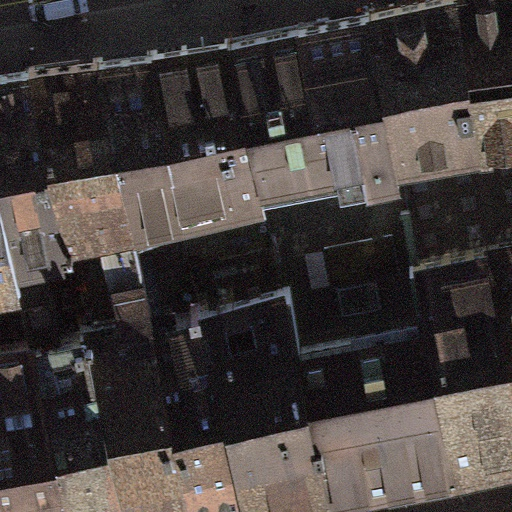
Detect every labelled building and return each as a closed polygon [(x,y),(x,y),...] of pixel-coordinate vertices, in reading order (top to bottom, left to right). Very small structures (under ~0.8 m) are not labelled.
[(398,155),(461,144),(459,137),(452,128),(442,51),(466,30),(461,0),(414,0),(371,9),(398,155)] [(461,144),(511,137),(511,0),(461,0),(466,30),(442,51),(452,128),(459,137),(461,144)] [(231,38),(264,184),(341,169),(341,177),(382,170),(400,167),(398,155),(371,9),(353,13),(231,38)] [(101,57),(135,222),(265,190),(264,184),(231,38),(101,57)] [(66,236),(106,228),(115,268),(141,261),(135,222),(101,57),(31,66),(56,179),(66,236)] [(0,191),(19,273),(23,289),(46,284),(36,245),(68,241),(66,236),(56,179),(31,66),(0,70),(0,177),(3,190),(0,191)] [(400,167),(417,253),(511,234),(511,137),(461,144),(398,155),(400,167)] [(417,253),(400,167),(382,170),(341,177),(341,169),(264,184),(265,190),(277,241),(285,279),(291,278),(302,340),(361,329),(410,319),(429,315),(417,253)] [(0,276),(19,273),(0,191),(3,190),(0,177),(0,276)] [(277,241),(265,190),(135,222),(141,261),(150,303),(154,302),(156,312),(194,303),(193,296),(202,294),(193,260),(277,241)] [(106,228),(66,236),(68,241),(76,279),(83,315),(85,315),(124,307),(115,268),(106,228)] [(456,461),(511,449),(511,391),(502,384),(484,292),(511,263),(511,234),(417,253),(429,315),(456,461)] [(68,241),(36,245),(46,284),(57,282),(76,279),(68,241)] [(193,260),(202,294),(249,500),(327,485),(297,342),(285,279),(277,241),(193,260)] [(150,303),(141,261),(115,268),(124,307),(85,315),(86,321),(130,511),(190,511),(197,510),(147,304),(150,303)] [(511,263),(484,292),(502,384),(511,391),(511,263)] [(19,273),(0,276),(0,304),(26,299),(23,289),(19,273)] [(327,485),(387,474),(361,329),(302,340),(291,278),(285,279),(297,342),(327,485)] [(130,511),(86,321),(68,326),(57,282),(46,284),(23,289),(26,299),(35,334),(74,511),(130,511)] [(197,510),(249,500),(202,294),(193,296),(194,303),(156,312),(154,302),(150,303),(147,304),(197,510)] [(410,319),(361,329),(387,474),(437,465),(456,461),(429,315),(410,319)] [(0,511),(74,511),(35,334),(0,340),(0,511)]
